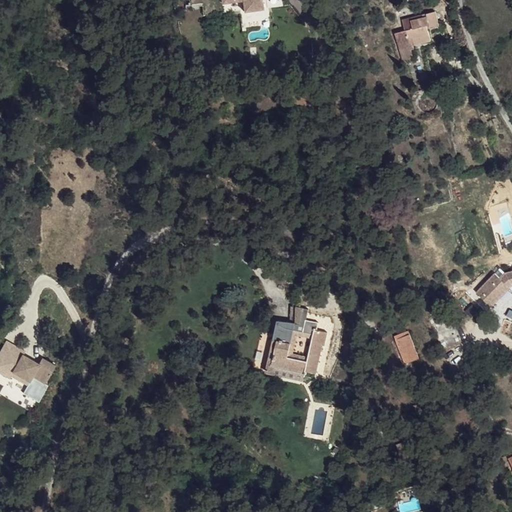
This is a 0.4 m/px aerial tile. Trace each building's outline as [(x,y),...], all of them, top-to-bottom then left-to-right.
[(221,0),(222,3),(243,0),(244,11),(263,9),(262,0),(221,0)] [(422,3),(424,14),(436,11),(433,0),(422,3)] [(424,14),(402,19),(405,30),(395,33),(403,59),(414,58),(412,50),(415,49),(414,46),(412,40),(430,35),(428,29),(427,26),(430,25),(431,28),(440,25),(436,11),(424,14)] [(412,40),(414,46),(432,41),(430,35),(412,40)] [(501,268),(495,273),(496,273),(501,278),(506,273),(501,268)] [(496,273),(477,292),(491,306),(511,285),(511,270),(506,273),(501,278),(496,273)] [(306,369),(305,371),(316,373),(322,345),(324,346),(327,332),(317,330),(318,327),(317,327),(318,323),(319,323),(319,322),(306,319),(303,331),(294,330),(295,325),(277,321),(273,341),(276,341),(271,364),(271,365),(297,370),(297,367),(306,369)] [(395,336),(396,340),(410,334),(409,331),(395,336)] [(410,334),(396,340),(405,364),(419,358),(410,334)] [(13,345),(7,342),(0,354),(0,368),(12,375),(7,384),(24,393),(29,381),(13,372),(16,368),(5,362),(13,345)] [(26,352),(13,345),(5,362),(16,368),(13,372),(29,381),(32,377),(45,385),(55,366),(42,359),(39,365),(24,357),(26,352)]
